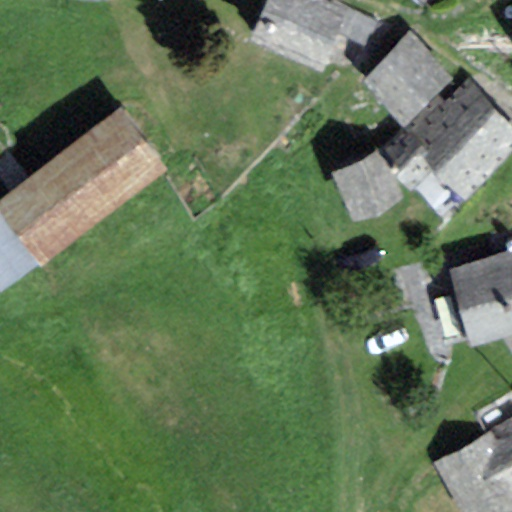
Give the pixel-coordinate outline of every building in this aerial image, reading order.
[(326,0),(265,0),(248,42),(322,73),(329,56),(356,67),(375,21),(326,0)] [(410,35),(360,82),(402,128),(453,81),(410,35)] [(387,161),(443,219),(511,153),(511,124),(471,81),(387,161)] [(0,214),(40,266),(164,170),(117,108),(0,198),(0,214)] [(381,155),(330,175),(349,222),(400,202),(381,155)] [(467,346),(511,333),(511,249),(445,268),(467,346)] [(511,417),(482,434),(511,489),(511,417)] [(460,511),(504,511),(511,508),(511,489),(482,434),(433,461),(460,511)]
